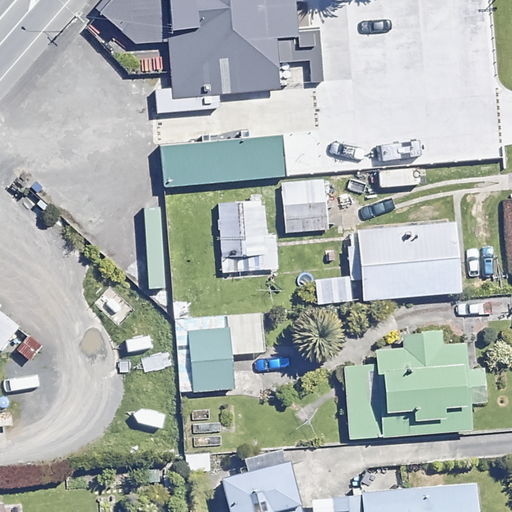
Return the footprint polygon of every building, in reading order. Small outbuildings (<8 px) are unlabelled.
[(106,0),(99,9),(136,43),(168,42),(169,70),(172,102),(216,98),(215,93),(281,86),(279,64),(320,60),(317,29),(295,31),(292,0),(294,0),(106,0)] [(284,175),(281,135),(160,146),(164,185),(284,175)] [(326,199),(282,203),(284,232),(328,229),(326,199)] [(268,279),(262,200),(215,204),(220,282),(268,279)] [(456,290),(451,220),(348,228),(352,279),(323,281),(324,300),(456,290)] [(0,423),(11,423),(9,409),(1,410),(0,402),(0,328),(10,316),(0,308),(0,423)] [(231,388),(226,315),(175,319),(181,391),(231,388)] [(439,343),(438,329),(404,332),(405,347),(364,350),(365,361),(342,363),(348,438),(469,428),(466,401),(483,400),(480,367),(463,368),(461,342),(439,343)] [(208,451),(184,453),(185,471),(209,470),(208,451)] [(296,511),(283,457),(218,473),(227,511),(296,511)] [(329,501),(309,503),(309,511),(473,511),(471,481),(329,494),(329,501)]
